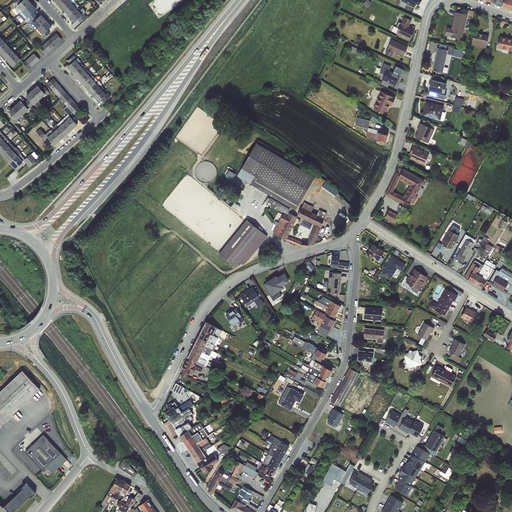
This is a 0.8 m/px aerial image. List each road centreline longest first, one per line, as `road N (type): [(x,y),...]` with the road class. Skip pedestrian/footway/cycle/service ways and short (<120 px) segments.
road 1 (residential): [(263,511),(348,358),(354,230)]
road 2 (trunk): [(46,257),(134,153),(222,21)]
road 3 (trunk): [(222,21),(49,217),(23,234)]
road 4 (residential): [(149,416),(224,289),(244,274),(338,244),(354,230)]
road 5 (residential): [(361,221),(392,169),(424,29),(442,0)]
road 6 (residential): [(361,221),(511,318)]
road 7 (residential): [(98,116),(0,196)]
road 8 (secondary): [(149,416),(84,308)]
road 9 (secondary): [(221,511),(149,416)]
